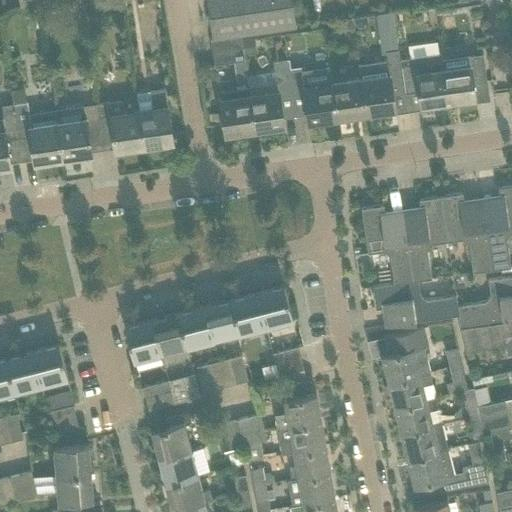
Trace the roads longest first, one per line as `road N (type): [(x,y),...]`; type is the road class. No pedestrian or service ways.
road 1 (unclassified): [(374,511),(329,242)]
road 2 (unclassified): [(96,307),(329,242)]
road 3 (unclassified): [(0,217),(209,188)]
road 4 (unclassified): [(321,168),(511,141)]
road 5 (unclassified): [(209,188),(176,0)]
